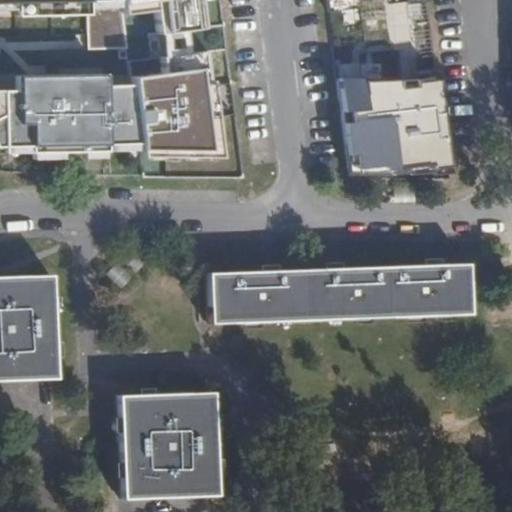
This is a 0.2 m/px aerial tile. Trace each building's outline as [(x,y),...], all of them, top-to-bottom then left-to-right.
[(128,49),(121,0),(0,0),(0,5),(15,5),(16,12),(35,11),(35,17),(69,16),(69,10),(87,9),(87,15),(89,50),(128,49)] [(200,0),(121,0),(123,16),(154,11),(157,35),(204,29),(200,0)] [(328,0),(331,13),(363,9),(362,3),(381,0),(328,0)] [(221,157),(207,51),(160,58),(162,74),(132,78),(133,84),(141,145),(142,151),(143,156),(221,157)] [(141,145),(133,84),(105,85),(105,74),(16,76),(17,90),(0,91),(0,149),(31,149),(31,156),(34,156),(64,155),(84,154),(105,153),(107,153),(107,146),(141,145)] [(451,168),(439,80),(412,84),(412,80),(359,79),(340,82),(351,169),(402,170),(429,166),(430,170),(451,168)] [(466,265),(204,272),(205,324),(467,317),(466,265)] [(0,379),(53,378),(49,274),(0,276),(0,379)] [(214,494),(209,391),(114,395),(118,498),(214,494)]
